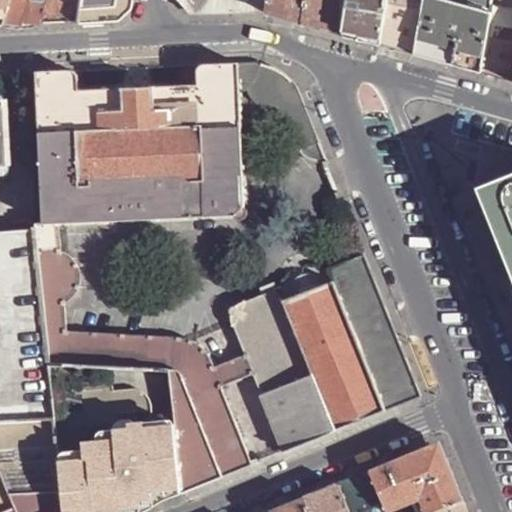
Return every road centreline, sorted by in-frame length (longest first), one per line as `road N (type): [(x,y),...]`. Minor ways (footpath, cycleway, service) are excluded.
road 1 (residential): [(329,58),(461,402)]
road 2 (unclassified): [(197,511),(461,402)]
road 3 (residential): [(329,58),(511,111)]
road 4 (residential): [(146,38),(229,34),(329,58)]
road 5 (residential): [(0,46),(146,38)]
